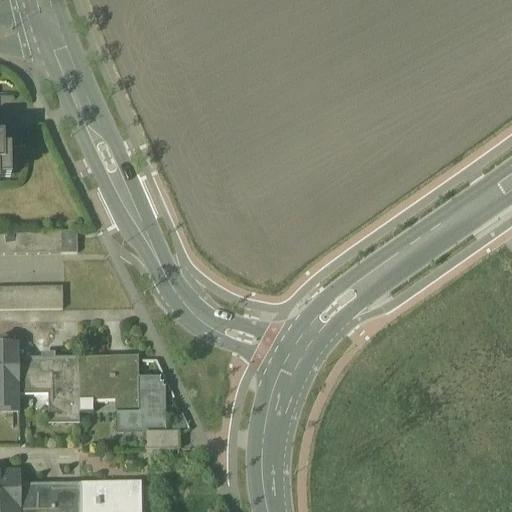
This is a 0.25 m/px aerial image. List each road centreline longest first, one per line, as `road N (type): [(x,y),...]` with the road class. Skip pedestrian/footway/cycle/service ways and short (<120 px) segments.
road 1 (residential): [(295,356),(216,328),(186,308),(166,281),(46,20)]
road 2 (tertiary): [(295,356),(334,309),(491,197)]
road 3 (tertiary): [(272,511),(271,430),(295,356)]
